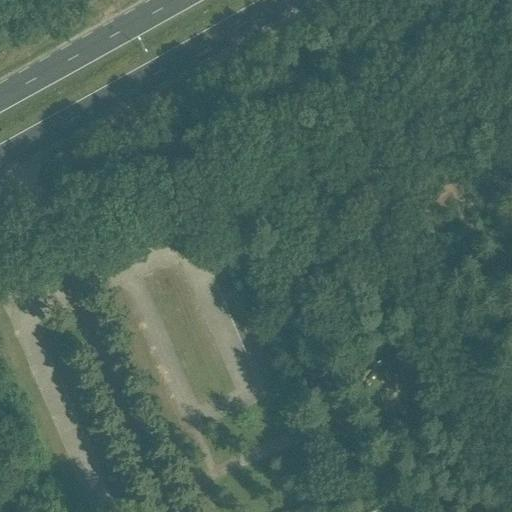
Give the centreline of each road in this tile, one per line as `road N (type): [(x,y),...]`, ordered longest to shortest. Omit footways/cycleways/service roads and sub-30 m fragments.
road 1 (residential): [(167,511),(15,152)]
road 2 (primary): [(15,152),(283,0)]
road 3 (primary): [(173,0),(0,96)]
